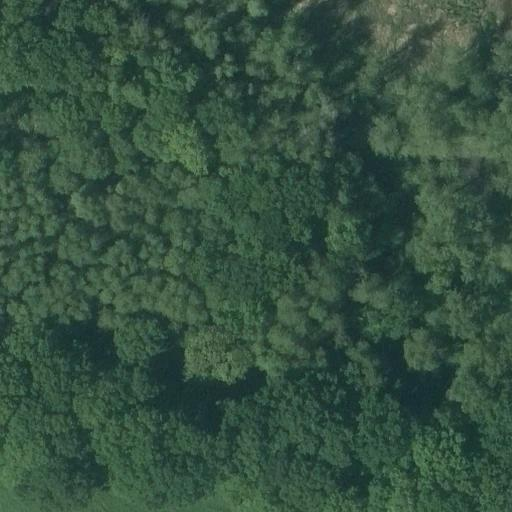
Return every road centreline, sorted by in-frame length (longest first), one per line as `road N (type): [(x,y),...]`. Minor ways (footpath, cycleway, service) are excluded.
road 1 (track): [(383,355),(375,325),(0,138)]
road 2 (track): [(0,335),(383,355)]
road 3 (track): [(383,355),(445,363),(511,395)]
